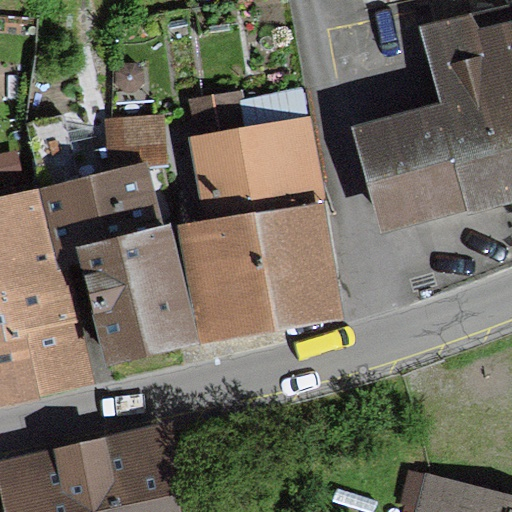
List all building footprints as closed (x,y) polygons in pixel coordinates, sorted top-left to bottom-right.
[(472,198),(474,203),(511,192),(511,9),(434,28),(439,67),(451,112),(364,136),(387,221),(472,198)] [(58,56),(34,52),(19,154),(20,188),(43,185),(58,56)] [(141,82),(141,72),(134,65),(123,65),(116,73),(117,83),(124,90),(134,90),(141,82)] [(324,306),(315,258),(300,260),(279,133),(247,139),(241,108),(219,112),(224,142),(204,145),(219,233),(192,238),(208,326),(324,306)] [(157,121),(108,126),(108,137),(106,172),(161,167),(157,121)] [(138,173),(106,180),(106,172),(108,137),(74,143),(95,249),(83,252),(108,355),(178,338),(138,173)] [(66,339),(79,336),(43,185),(20,188),(0,193),(0,293),(4,292),(20,385),(74,374),(66,339)] [(0,385),(18,382),(20,385),(4,292),(0,293),(0,385)] [(14,475),(23,511),(116,511),(169,496),(166,439),(102,454),(100,446),(65,453),(67,463),(14,475)] [(424,511),(511,511),(511,509),(430,489),(424,511)] [(170,511),(169,496),(116,511),(170,511)]
